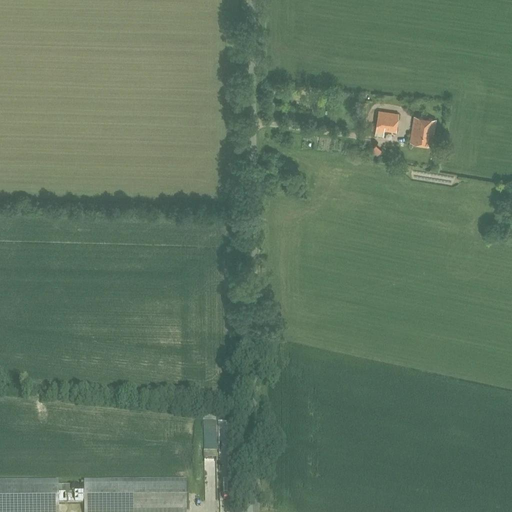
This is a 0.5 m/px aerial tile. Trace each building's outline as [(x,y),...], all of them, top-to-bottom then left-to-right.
[(375,135),(383,136),(384,130),(396,132),(399,114),(379,111),(375,135)] [(410,142),(432,145),(436,119),(414,116),(410,142)] [(368,153),(374,159),(382,151),(376,144),(368,153)] [(231,511),(231,473),(221,473),(220,511),(231,511)] [(0,481),(0,511),(59,511),(59,503),(71,502),(85,503),(84,511),(186,511),(186,481),(85,480),(85,492),(59,492),(59,481),(0,481)]
